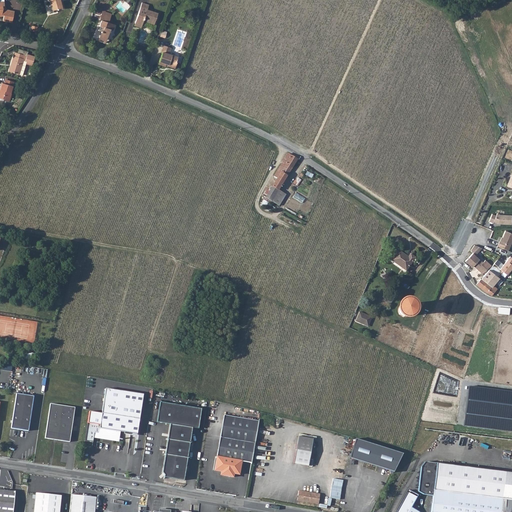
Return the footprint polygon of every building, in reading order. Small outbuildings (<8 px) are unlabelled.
[(38,0),(39,0),(38,0),(48,0),(51,9),(56,8),(57,10),(63,8),(60,0),(38,0)] [(0,15),(2,15),(1,21),(11,23),(13,12),(1,9),(1,6),(3,6),(3,2),(0,1),(0,15)] [(144,20),(155,24),(159,13),(148,9),(150,4),(143,2),(136,23),(143,26),(144,20)] [(113,29),(115,29),(117,25),(111,23),(113,16),(103,13),(101,19),(103,20),(100,30),(104,31),(102,36),(109,39),(113,29)] [(167,63),(170,65),(169,66),(176,68),(178,63),(177,63),(179,58),(170,55),(172,48),(165,46),(163,52),(164,53),(160,64),(166,66),(167,63)] [(10,71),(20,74),(24,60),(26,61),(26,62),(27,63),(32,64),(34,58),(14,53),(13,56),(12,56),(10,64),(12,65),(10,71)] [(12,94),(11,94),(15,82),(5,79),(4,84),(2,83),(0,88),(0,98),(9,101),(12,94)] [(276,178),(264,200),(266,201),(268,199),(279,205),(286,194),(278,190),(296,160),(287,154),(274,177),(276,178)] [(498,212),(497,215),(493,213),(490,221),(494,222),(494,221),(499,223),(500,222),(501,222),(501,223),(511,224),(511,222),(511,214),(501,214),(498,212)] [(511,243),(511,232),(506,230),(502,241),(500,241),(498,245),(509,250),(511,243)] [(471,251),(473,253),(465,261),(472,268),(474,266),(483,273),(489,268),(492,266),(486,261),(484,263),(480,260),(475,256),(482,249),(475,246),(471,251)] [(417,258),(412,255),(409,258),(399,251),(392,262),(408,272),(417,258)] [(495,263),(490,270),(496,275),(498,273),(501,275),(503,272),(507,275),(511,268),(511,264),(511,261),(511,257),(510,256),(506,262),(506,263),(505,265),(504,264),(500,269),(498,267),(499,267),(495,263)] [(493,295),(498,289),(494,286),(500,278),(496,275),(490,270),(482,279),(482,278),(477,285),(491,295),(493,295)] [(401,315),(404,315),(407,315),(409,314),(410,312),(410,309),(409,307),(407,305),(405,304),(403,304),(402,304),(400,306),(399,308),(399,310),(399,313),(401,315)] [(356,322),(369,326),(373,316),(360,311),(356,322)] [(89,411),(85,440),(93,441),(94,437),(118,440),(119,430),(137,433),(143,393),(105,388),(102,412),(89,411)] [(33,394),(16,392),(11,427),(28,429),(33,394)] [(156,421),(169,423),(162,471),(164,473),(163,476),(183,479),(192,426),(198,427),(201,408),(159,401),(156,421)] [(75,406),(51,402),(45,437),(70,440),(75,406)] [(224,414),(214,470),(221,471),(224,475),(233,477),(233,473),(239,474),(241,461),(251,462),(255,441),(259,420),(224,414)] [(313,439),(299,436),(294,463),(308,466),(313,439)] [(356,440),(350,458),(394,472),(403,454),(356,440)] [(431,495),(429,511),(511,511),(511,471),(424,461),(420,467),(417,488),(422,494),(431,495)] [(0,487),(0,511),(25,511),(27,491),(0,487)] [(320,494),(311,492),(298,490),(297,498),(303,499),(302,501),(309,503),(318,504),(320,494)] [(59,511),(61,495),(36,492),(34,511),(59,511)] [(417,511),(409,507),(414,497),(406,492),(394,511),(417,511)] [(94,511),(96,496),(71,493),(68,511),(94,511)]
